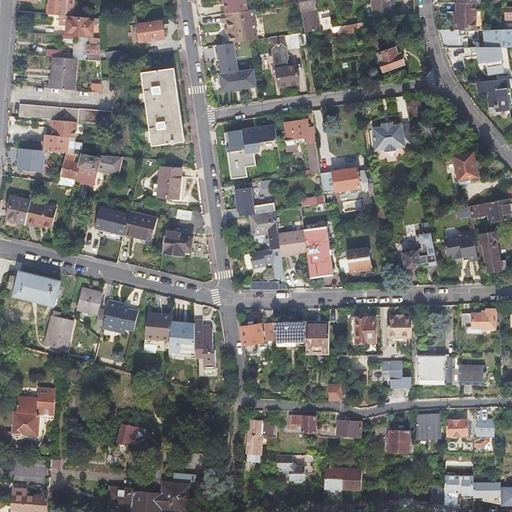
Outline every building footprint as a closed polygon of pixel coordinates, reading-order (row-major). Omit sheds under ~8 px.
[(58,0),(58,8),(74,9),(74,0),(58,0)] [(246,11),(244,0),(223,0),(224,2),(226,14),(246,11)] [(319,30),(313,0),(298,0),(299,4),(300,12),(304,32),(305,32),(319,30)] [(370,0),(374,21),(395,18),(393,6),(391,6),(390,1),(389,0),(370,0)] [(454,18),(454,31),(475,30),(475,9),(476,3),(458,3),(456,3),(456,13),(456,18),(454,18)] [(226,14),(221,15),(223,23),(228,23),(228,29),(229,30),(229,34),(229,35),(231,43),(244,42),(249,41),(257,40),(252,10),(246,11),(226,14)] [(99,24),(99,19),(73,17),(61,16),(60,24),(66,25),(65,36),(90,38),(92,38),(94,23),(99,24)] [(164,39),(162,21),(137,25),(140,42),(164,39)] [(361,23),(341,27),(340,27),(341,35),(363,31),(361,23)] [(120,41),(119,31),(109,32),(110,43),(120,41)] [(308,48),(305,32),(304,32),(297,34),(300,49),(308,48)] [(287,51),(300,49),(297,34),(285,35),(285,36),(286,45),(284,42),(273,44),(271,47),(274,67),(272,68),(273,73),(276,72),(279,87),(298,84),(296,66),(287,68),(286,62),(288,58),(287,51)] [(285,36),(285,35),(270,38),(271,47),(273,44),(284,42),(286,45),(285,36)] [(100,61),(100,39),(92,38),(90,38),(90,45),(87,45),(86,53),(88,53),(88,60),(100,61)] [(238,70),(233,44),(214,45),(220,92),(256,86),(253,67),(238,70)] [(381,61),(380,61),(383,71),(404,64),(400,54),(398,55),(395,48),(378,54),(381,61)] [(53,58),(73,59),(74,56),(70,56),(71,55),(60,54),(60,51),(47,50),(47,57),(53,58)] [(448,52),(449,59),(461,57),(460,50),(448,52)] [(481,56),(463,58),(465,77),(484,75),(481,56)] [(75,91),(77,60),(73,59),(53,58),(52,71),(54,71),(53,89),(75,91)] [(182,141),(171,69),(142,73),(153,146),(173,143),(174,145),(176,145),(176,142),(182,141)] [(509,79),(476,83),(478,92),(487,91),(489,106),(496,105),(497,111),(498,111),(499,120),(509,118),(508,110),(509,110),(508,104),(506,89),(510,88),(509,79)] [(101,93),(101,84),(92,84),(92,92),(101,93)] [(415,101),(406,102),(408,111),(407,113),(408,118),(418,116),(415,101)] [(92,124),(102,125),(111,125),(112,112),(79,109),(20,104),(19,118),(50,120),(53,121),(77,122),(92,124)] [(77,122),(53,121),(52,129),(52,136),(45,136),(45,142),(44,151),(68,153),(69,138),(75,138),(77,122)] [(306,121),(284,124),(285,133),(283,133),(284,142),(286,153),(308,149),(307,144),(296,145),(295,140),(309,138),(310,143),(315,142),(314,137),(311,138),(309,129),(307,129),(306,121)] [(404,149),(413,148),(409,126),(401,127),(401,125),(392,127),(381,128),(371,130),(374,152),(383,151),(384,153),(386,153),(393,152),(395,152),(395,149),(404,148),(404,149)] [(252,130),(227,133),(229,148),(226,148),(226,154),(230,180),(247,177),(245,168),(255,166),(253,153),(259,152),(260,148),(260,143),(276,141),(274,126),(257,129),(258,131),(253,132),(252,130)] [(425,149),(423,136),(416,137),(417,139),(414,139),(417,151),(425,149)] [(312,175),(319,174),(315,142),(310,143),(307,144),(308,149),(312,175)] [(15,169),(42,171),(43,149),(16,147),(15,169)] [(118,176),(122,157),(103,156),(99,155),(87,154),(83,154),(80,164),(76,181),(76,182),(93,186),(97,171),(118,176)] [(472,154),(453,157),(457,181),(477,177),(472,154)] [(76,181),(80,164),(66,161),(62,177),(76,181)] [(180,177),(181,169),(161,168),(158,197),(173,199),(173,204),(182,205),(185,178),(180,177)] [(319,174),(322,194),(359,188),(356,169),(319,174)] [(249,216),(254,215),(253,208),(248,209),(247,198),(252,197),(251,189),(234,192),(235,199),(232,201),(233,205),(236,206),(237,211),(224,212),(225,220),(249,216)] [(30,203),(31,201),(10,196),(7,206),(9,206),(5,220),(25,225),(25,224),(30,203)] [(488,216),(489,224),(511,219),(511,212),(511,211),(509,211),(508,208),(506,200),(485,204),(467,207),(470,219),(488,216)] [(55,209),(30,203),(25,224),(35,227),(36,225),(42,227),(51,229),(55,209)] [(381,205),(375,206),(377,221),(384,220),(381,205)] [(95,228),(100,208),(97,207),(91,230),(94,231),(95,228)] [(467,207),(459,209),(462,224),(470,222),(470,219),(467,207)] [(129,215),(100,208),(95,228),(124,235),(124,234),(129,215)] [(130,213),(129,215),(124,234),(151,241),(157,219),(130,213)] [(269,223),(268,213),(254,215),(249,216),(252,235),(254,235),(263,234),(268,233),(269,239),(270,243),(270,247),(279,245),(278,236),(277,231),(276,222),(269,223)] [(124,235),(95,228),(94,231),(123,239),(124,235)] [(326,228),(302,231),(302,232),(305,253),(309,278),(333,275),(326,228)] [(162,254),(184,257),(185,252),(190,253),(193,235),(166,231),(162,254)] [(443,240),(447,257),(452,256),(452,260),(462,258),(467,257),(468,261),(468,263),(478,261),(473,234),(472,231),(460,234),(458,237),(443,240)] [(305,253),(302,232),(278,236),(279,245),(279,248),(281,258),(293,256),(293,255),(305,253)] [(476,240),(481,266),(486,266),(487,273),(500,270),(499,263),(495,242),(498,241),(496,232),(474,236),(475,240),(476,240)] [(263,234),(254,235),(254,239),(255,240),(255,241),(256,241),(256,242),(257,242),(258,242),(259,242),(260,242),(261,242),(261,241),(262,241),(262,240),(263,239),(263,237),(263,235),(263,234)] [(417,251),(401,253),(404,270),(415,269),(414,266),(427,264),(427,267),(437,266),(430,234),(414,236),(417,251)] [(111,247),(107,262),(117,264),(118,261),(121,249),(111,247)] [(286,290),(281,258),(279,248),(271,249),(249,255),(253,269),(266,266),(265,262),(272,260),(275,279),(280,278),(281,284),(277,284),(277,283),(251,283),(251,291),(286,290)] [(349,270),(371,267),(369,249),(346,252),(349,270)] [(13,271),(13,272),(6,271),(2,287),(9,289),(8,296),(48,306),(54,281),(13,271)] [(78,310),(98,316),(103,296),(84,290),(78,310)] [(126,331),(133,333),(134,330),(138,313),(121,309),(121,310),(117,309),(119,304),(111,302),(104,330),(117,333),(117,330),(125,332),(126,331)] [(273,310),(265,310),(267,333),(275,332),(274,322),(273,310)] [(496,329),(495,310),(486,310),(486,315),(462,316),(462,328),(472,328),(472,330),(496,329)] [(102,328),(106,313),(101,311),(97,327),(102,328)] [(171,329),(173,315),(147,313),(145,338),(170,340),(171,329)] [(45,346),(65,352),(74,322),(53,317),(45,346)] [(412,317),(387,317),(387,338),(412,338),(412,317)] [(375,318),(357,319),(358,342),(375,341),(375,318)] [(194,321),(196,358),(203,358),(204,370),(215,369),(214,352),(212,352),(211,330),(202,330),(202,321),(194,321)] [(274,322),(275,332),(276,342),(282,342),(282,347),(300,347),(300,341),(306,341),(306,323),(306,322),(274,322)] [(306,323),(306,341),(306,352),(329,352),(329,323),(306,323)] [(260,325),(241,328),(243,345),(263,342),(260,325)] [(170,340),(169,347),(186,349),(188,331),(171,329),(170,340)] [(144,344),(169,347),(170,340),(145,338),(144,344)] [(445,356),(418,356),(417,380),(444,380),(444,385),(452,385),(453,357),(445,357),(445,356)] [(402,361),(382,361),(382,370),(390,370),(391,388),(412,387),(412,377),(402,377),(402,361)] [(484,366),(459,366),(459,385),(475,385),(475,382),(484,382),(484,376),(486,376),(486,372),(484,372),(484,366)] [(329,385),(329,400),(339,400),(341,400),(341,385),(329,385)] [(38,435),(39,419),(39,415),(54,416),(55,390),(38,389),(38,399),(18,398),(17,413),(14,413),(12,433),(5,432),(4,446),(12,446),(13,434),(38,435)] [(477,410),(478,408),(475,408),(475,419),(478,420),(477,436),(494,437),(494,420),(487,420),(487,410),(477,410)] [(440,415),(417,417),(417,437),(441,436),(440,415)] [(302,427),(302,432),(316,433),(316,417),(289,417),(289,430),(296,430),(296,427),(302,427)] [(361,422),(338,420),(337,435),(360,437),(361,422)] [(263,447),(277,447),(277,421),(250,421),(250,434),(250,443),(250,455),(263,455),(263,447)] [(467,421),(447,422),(447,436),(467,436),(467,421)] [(409,434),(389,432),(387,453),(408,454),(409,434)] [(458,443),(447,443),(447,453),(458,453),(458,443)] [(474,444),(462,443),(462,453),(473,454),(474,444)] [(292,457),(277,457),(277,473),(284,473),(288,477),(288,482),(292,482),(294,484),(301,484),(303,482),(304,482),(304,469),(296,469),(292,465),(292,457)] [(341,487),(361,487),(361,471),(324,470),(324,486),(341,487)] [(416,483),(401,483),(401,501),(416,501),(416,483)] [(135,492),(135,494),(125,493),(124,502),(128,503),(126,511),(164,511),(164,510),(183,511),(189,511),(192,486),(165,485),(164,495),(135,492)] [(500,485),(475,485),(475,499),(483,499),(483,502),(500,502),(500,489),(500,485)] [(511,504),(505,504),(505,489),(500,489),(500,502),(500,508),(511,507),(511,504)] [(47,511),(48,497),(42,497),(34,496),(34,497),(25,496),(25,491),(12,490),(11,511),(20,511),(47,511)] [(277,505),(287,505),(287,490),(277,490),(277,505)] [(447,508),(447,492),(447,490),(433,490),(433,506),(447,508)] [(447,508),(460,511),(460,492),(447,492),(447,508)]
